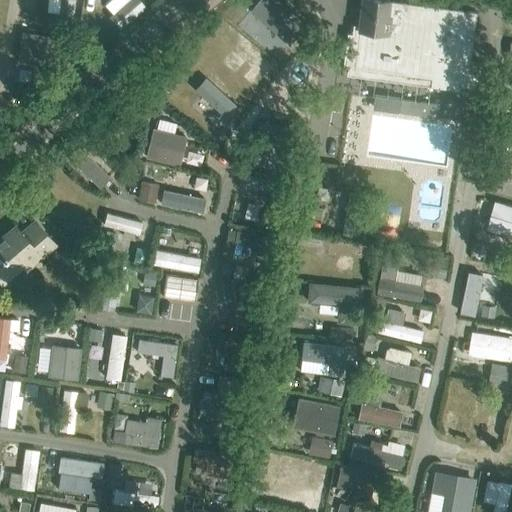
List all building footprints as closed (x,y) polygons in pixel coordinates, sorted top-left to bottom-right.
[(59,0),(58,13),(58,14),(73,16),(74,0),(59,0)] [(128,0),(114,13),(109,17),(120,29),(146,7),(140,0),(128,0)] [(269,0),(259,0),(250,11),(251,11),(253,9),(266,20),(264,23),(289,44),(302,29),(269,0)] [(379,0),(362,0),(359,28),(392,32),(396,2),(379,0)] [(392,32),(359,28),(358,35),(347,33),(343,66),(353,68),(431,78),(430,87),(482,94),(486,65),(470,63),(476,13),(396,2),(392,32)] [(0,144),(77,78),(102,56),(76,31),(17,24),(10,64),(10,66),(8,74),(5,82),(2,90),(0,93),(0,144)] [(206,78),(196,91),(227,119),(238,107),(206,78)] [(165,83),(159,89),(165,95),(171,89),(165,83)] [(377,96),(375,108),(399,111),(398,112),(438,118),(440,104),(401,99),(401,98),(377,95),(377,96)] [(151,99),(139,113),(147,119),(151,114),(152,116),(160,106),(151,99)] [(112,115),(108,130),(120,133),(124,119),(112,115)] [(511,118),(501,117),(493,167),(506,169),(510,146),(511,145),(511,118)] [(154,128),(146,157),(178,165),(185,136),(174,133),(176,123),(159,119),(157,129),(154,128)] [(259,123),(256,137),(296,145),(298,130),(259,123)] [(79,147),(69,158),(99,187),(109,177),(79,147)] [(245,174),(243,187),(284,195),(286,183),(245,174)] [(142,182),(137,198),(153,203),(158,187),(142,182)] [(165,191),(162,204),(201,212),(204,198),(165,191)] [(349,193),(342,235),(356,237),(364,195),(349,193)] [(511,206),(496,201),(488,230),(511,236),(511,206)] [(313,207),(311,217),(323,219),(325,210),(313,207)] [(269,212),(261,219),(268,228),(276,221),(269,212)] [(107,213),(104,225),(124,230),(123,235),(132,238),(133,232),(139,234),(142,222),(107,213)] [(56,245),(48,236),(35,221),(21,233),(15,226),(0,238),(0,281),(2,284),(34,256),(38,260),(56,245)] [(228,229),(226,241),(235,243),(234,243),(258,248),(256,260),(272,264),(277,239),(228,229)] [(102,232),(100,242),(113,246),(116,234),(106,231),(106,233),(102,232)] [(156,249),(153,264),(196,272),(199,257),(156,249)] [(379,278),(377,293),(419,300),(421,285),(395,281),(399,256),(385,254),(380,278),(379,278)] [(431,258),(428,274),(444,276),(447,260),(431,258)] [(224,263),(222,275),(229,276),(231,264),(224,263)] [(107,265),(99,307),(114,310),(118,289),(120,279),(122,268),(107,265)] [(145,272),(143,283),(155,285),(156,274),(146,272),(145,272)] [(467,274),(460,311),(475,314),(482,277),(467,274)] [(308,294),(308,300),(309,302),(316,303),(317,302),(320,302),(340,304),(339,314),(338,321),(355,322),(358,289),(311,284),(310,293),(308,294)] [(373,296),(371,311),(382,314),(385,299),(373,296)] [(482,306),(481,318),(493,319),(494,307),(482,306)] [(379,320),(377,332),(419,342),(422,330),(402,325),(404,314),(387,310),(385,322),(379,320)] [(0,317),(0,358),(5,359),(9,330),(10,319),(0,317)] [(40,322),(39,332),(51,333),(52,323),(40,322)] [(89,328),(88,340),(100,342),(101,330),(89,328)] [(341,328),(339,339),(351,341),(352,329),(341,328)] [(511,337),(473,332),(471,344),(511,350),(511,337)] [(366,334),(364,349),(372,351),(375,336),(366,334)] [(112,336),(105,377),(120,379),(126,337),(112,336)] [(219,338),(216,353),(233,356),(231,368),(255,372),(258,359),(260,360),(262,346),(231,341),(219,338)] [(139,340),(137,352),(163,355),(160,372),(173,374),(177,345),(139,340)] [(304,342),(301,358),(302,358),(320,361),(329,362),(327,374),(342,376),(345,347),(304,342)] [(48,372),(48,376),(77,379),(81,348),(51,345),(51,348),(48,372)] [(377,357),(374,371),(415,381),(419,367),(408,364),(410,352),(390,347),(386,350),(384,358),(377,357)] [(15,359),(13,370),(16,371),(25,372),(26,361),(15,359)] [(493,384),(491,394),(507,397),(509,386),(508,386),(511,367),(497,365),(494,384),(493,384)] [(220,376),(218,388),(229,390),(230,384),(231,383),(227,377),(220,376)] [(358,377),(355,391),(369,394),(372,379),(358,377)] [(5,379),(0,418),(0,423),(14,425),(20,381),(5,379)] [(323,379),(320,391),(338,395),(341,383),(323,379)] [(125,381),(124,390),(133,392),(134,383),(125,381)] [(42,387),(41,396),(50,397),(52,388),(42,387)] [(63,390),(59,430),(73,431),(76,409),(78,392),(63,390)] [(99,391),(96,407),(110,409),(113,394),(99,391)] [(203,391),(198,415),(238,423),(243,399),(203,391)] [(116,392),(115,400),(121,401),(128,402),(129,394),(116,392)] [(299,398),(293,427),(333,434),(339,406),(299,398)] [(361,404),(358,418),(398,426),(401,412),(377,407),(378,401),(367,398),(366,405),(361,404)] [(114,430),(112,441),(156,448),(160,420),(147,418),(147,424),(127,421),(125,431),(114,430)] [(229,437),(226,448),(238,450),(240,439),(229,437)] [(317,439),(313,453),(328,456),(332,441),(317,439)] [(353,444),(350,457),(399,469),(402,455),(369,447),(353,444)] [(195,449),(192,462),(196,462),(194,472),(201,473),(203,464),(217,466),(215,475),(235,478),(238,456),(216,452),(195,449)] [(21,474),(19,488),(34,490),(39,452),(25,450),(21,474)] [(60,459),(58,469),(60,472),(92,476),(101,478),(104,463),(62,457),(60,459)] [(110,464),(108,473),(120,475),(121,465),(110,464)] [(341,465),(336,487),(357,491),(358,487),(362,488),(363,483),(382,487),(385,474),(341,465)] [(437,473),(431,501),(442,503),(440,511),(467,511),(473,479),(437,473)] [(495,504),(492,511),(505,511),(511,485),(499,483),(495,504)] [(91,488),(89,499),(100,501),(102,490),(91,488)] [(115,489),(112,503),(155,510),(157,496),(150,495),(123,490),(115,489)] [(20,501),(18,511),(24,511),(28,511),(30,503),(20,501)] [(356,507),(354,511),(388,511),(357,502),(356,507)]
